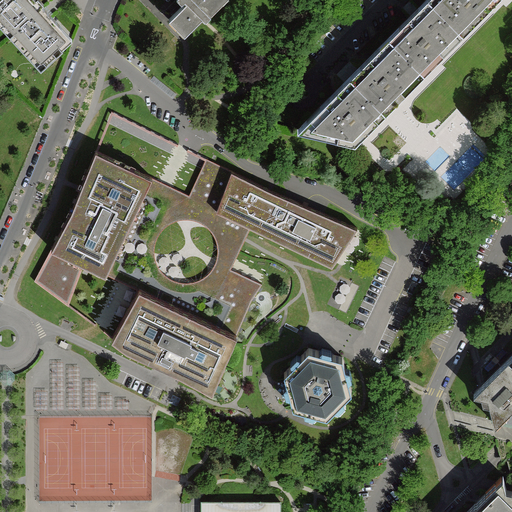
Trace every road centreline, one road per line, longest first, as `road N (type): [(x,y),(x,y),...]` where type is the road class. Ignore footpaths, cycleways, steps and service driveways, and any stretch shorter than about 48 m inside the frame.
road 1 (residential): [(91,46),(241,160),(331,195),(405,242),(404,266),(366,343),(321,330)]
road 2 (residential): [(91,46),(0,260)]
road 3 (residential): [(511,231),(425,408)]
road 4 (residential): [(163,380),(54,330),(31,330)]
